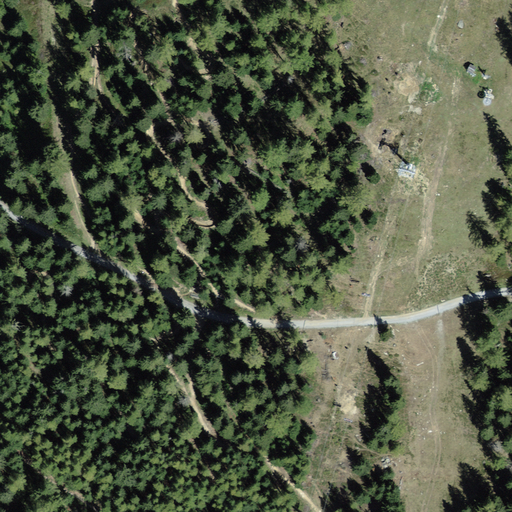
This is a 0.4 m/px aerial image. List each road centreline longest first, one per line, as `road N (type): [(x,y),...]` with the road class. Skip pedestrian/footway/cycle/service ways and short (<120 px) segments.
road 1 (track): [(511,289),(447,309),(266,318)]
road 2 (track): [(161,289),(48,234),(0,198)]
